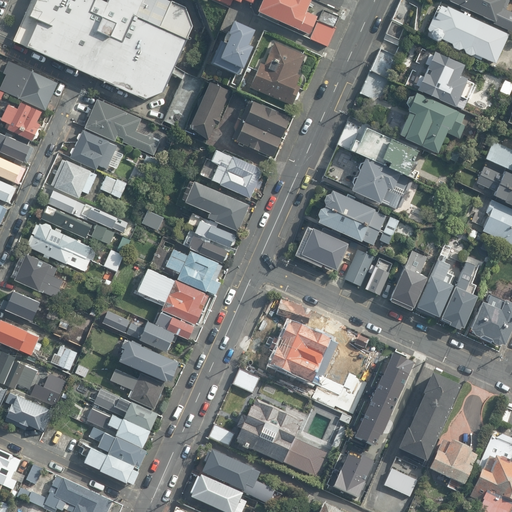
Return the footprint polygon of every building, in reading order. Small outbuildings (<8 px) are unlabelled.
[(32,0),(14,42),(146,101),(165,93),(194,27),(186,8),(173,2),(172,3),(166,0),(111,0),(109,5),(99,0),(32,0)] [(252,0),(225,0),(249,10),(252,0)] [(308,0),(259,0),(256,9),(307,32),(315,14),(304,9),(308,0)] [(446,0),(511,29),(511,12),(503,8),(506,0),(446,0)] [(508,35),(440,5),(427,32),(429,38),(432,41),(437,42),(441,41),(451,45),(452,48),(457,50),(461,50),(463,50),(464,54),(468,56),(470,56),(473,55),(495,64),(508,35)] [(316,20),(309,35),(326,42),(333,27),(316,20)] [(386,33),(397,38),(403,25),(392,20),(386,33)] [(255,34),(232,23),(214,61),(237,72),(255,34)] [(379,49),(397,57),(404,42),(397,38),(386,33),(379,49)] [(306,57),(272,42),(252,88),(286,103),(306,57)] [(408,43),(399,63),(411,69),(420,49),(408,43)] [(370,70),(388,78),(395,62),(397,57),(379,49),(370,70)] [(463,65),(429,51),(413,89),(454,106),(456,103),(483,114),(488,101),(462,90),(467,77),(460,74),(463,65)] [(0,90),(47,111),(59,84),(10,61),(4,74),(7,75),(0,90)] [(388,78),(370,70),(359,94),(377,102),(388,78)] [(511,89),(511,76),(500,72),(492,91),(508,98),(511,89)] [(206,82),(186,73),(165,122),(184,130),(206,82)] [(230,90),(211,81),(189,126),(209,135),(230,90)] [(455,110),(416,94),(408,97),(405,104),(407,111),(396,135),(435,154),(446,130),(460,137),(466,123),(463,122),(466,115),(455,110)] [(36,128),(39,122),(35,120),(40,110),(20,100),(17,107),(7,103),(0,116),(0,118),(9,122),(6,127),(31,139),(31,138),(35,136),(37,132),(36,128)] [(142,120),(98,100),(93,111),(90,109),(87,117),(90,118),(85,129),(115,142),(118,136),(124,139),(123,142),(155,156),(160,142),(137,132),(142,120)] [(287,118),(249,100),(240,119),(279,136),(287,118)] [(279,136),(240,119),(232,137),(270,155),(279,136)] [(414,151),(365,130),(355,153),(404,174),(414,151)] [(110,143),(84,131),(82,134),(80,134),(77,139),(79,141),(78,142),(75,147),(76,147),(75,148),(73,149),(71,153),(72,155),(70,159),(97,171),(100,166),(107,169),(109,166),(117,169),(124,155),(116,151),(118,147),(110,143)] [(0,136),(0,150),(26,162),(33,147),(6,135),(4,138),(0,136)] [(511,147),(493,139),(485,157),(511,168),(511,147)] [(263,167),(216,146),(203,174),(251,195),(263,167)] [(24,167),(0,155),(0,174),(17,182),(24,167)] [(399,174),(363,159),(350,190),(380,203),(386,187),(393,190),(399,174)] [(89,194),(98,175),(91,173),(92,172),(67,161),(67,162),(63,160),(51,186),(55,187),(55,188),(80,199),(83,192),(89,194)] [(503,173),(485,165),(478,181),(496,189),(493,195),(504,200),(503,202),(511,205),(511,173),(504,170),(503,173)] [(443,180),(421,171),(417,179),(439,189),(443,180)] [(127,185),(107,177),(100,190),(121,199),(127,185)] [(0,198),(10,203),(17,187),(0,179),(0,198)] [(248,203),(194,180),(184,204),(237,227),(248,203)] [(389,214),(329,189),(322,204),(383,229),(389,214)] [(86,205),(54,191),(49,204),(87,221),(88,218),(113,229),(118,219),(87,204),(86,205)] [(511,209),(496,203),(484,230),(511,242),(511,209)] [(376,245),(383,229),(322,204),(314,221),(359,240),(361,238),(376,245)] [(93,226),(48,205),(41,219),(87,239),(93,226)] [(407,211),(403,219),(417,225),(421,216),(407,211)] [(235,234),(202,220),(197,231),(230,246),(235,234)] [(43,225),(41,224),(40,226),(37,225),(28,245),(31,246),(30,248),(45,255),(44,257),(49,259),(50,257),(67,265),(68,264),(86,272),(91,261),(93,261),(98,250),(81,243),(82,241),(79,240),(78,241),(61,234),(62,231),(57,229),(56,231),(53,230),(51,226),(47,224),(43,225)] [(116,233),(97,225),(92,237),(110,245),(116,233)] [(311,229),(306,226),(293,255),(320,267),(321,264),(322,265),(323,268),(328,270),(331,269),(335,270),(347,244),(338,239),(339,235),(322,227),(320,232),(311,228),(311,229)] [(470,243),(471,243),(474,244),(475,244),(477,243),(478,243),(479,242),(480,241),(481,240),(481,239),(482,238),(482,236),(482,235),(481,234),(481,233),(480,231),(479,231),(478,230),(477,229),(476,229),(475,228),(473,228),(472,229),(471,229),(470,230),(469,230),(468,231),(467,233),(467,234),(466,235),(466,236),(467,238),(467,239),(467,240),(468,241),(469,242),(470,243)] [(228,248),(195,235),(190,247),(223,260),(228,248)] [(125,254),(131,240),(123,237),(118,251),(125,254)] [(430,249),(414,241),(389,295),(411,305),(426,272),(420,270),(430,249)] [(225,267),(176,245),(165,271),(213,293),(225,267)] [(374,257),(357,249),(344,279),(361,286),(374,257)] [(125,256),(112,250),(104,266),(118,272),(125,256)] [(16,279),(15,280),(62,301),(68,290),(62,287),(66,280),(55,275),(59,268),(27,254),(27,255),(23,253),(12,277),(16,279)] [(369,270),(372,271),(365,288),(379,294),(392,263),(378,257),(374,266),(372,265),(369,270)] [(457,269),(435,259),(415,304),(436,314),(457,269)] [(475,265),(465,260),(439,315),(448,319),(447,321),(458,326),(474,293),(465,288),(475,265)] [(204,293),(146,268),(136,291),(157,300),(157,299),(163,302),(160,310),(180,319),(180,320),(160,312),(154,324),(187,340),(193,326),(184,322),(185,321),(195,325),(208,296),(204,294),(204,293)] [(0,304),(0,305),(32,320),(36,311),(50,318),(55,307),(14,289),(13,291),(11,290),(8,297),(11,298),(10,300),(3,297),(0,304)] [(511,317),(511,301),(485,289),(469,326),(502,340),(511,317)] [(39,334),(0,317),(0,339),(18,348),(19,347),(31,352),(39,334)] [(172,334),(136,318),(130,333),(166,348),(172,334)] [(268,366),(310,385),(311,384),(348,400),(358,376),(349,372),(345,381),(328,373),(329,370),(332,371),(335,364),(332,363),(334,360),(331,359),(338,344),(330,340),(304,329),(303,326),(298,323),(295,324),(290,322),(289,324),(287,323),(279,340),(274,338),(269,349),(274,351),(268,366)] [(85,346),(91,332),(78,326),(72,340),(85,346)] [(176,358),(128,339),(120,359),(168,378),(176,358)] [(56,364),(73,372),(83,377),(87,367),(76,362),(80,352),(65,345),(56,364)] [(15,355),(0,348),(0,380),(14,387),(16,382),(34,390),(33,392),(38,395),(46,376),(36,371),(37,369),(14,359),(15,355)] [(412,364),(390,354),(353,439),(374,448),(378,437),(380,438),(412,364)] [(73,372),(56,364),(49,379),(66,387),(73,372)] [(163,385),(119,364),(110,384),(154,405),(163,385)] [(260,378),(239,369),(231,384),(252,394),(260,378)] [(406,430),(397,450),(426,463),(459,388),(430,375),(422,395),(423,396),(417,408),(416,408),(412,417),(413,417),(407,431),(406,430)] [(156,412),(100,386),(93,400),(149,426),(156,412)] [(57,409),(12,390),(1,416),(29,428),(31,424),(47,431),(57,409)] [(240,430),(234,443),(281,464),(282,463),(316,478),(327,453),(294,439),(303,420),(269,406),(269,403),(262,400),(259,401),(255,400),(252,408),(250,408),(246,416),(242,414),(236,428),(240,430)] [(121,416),(111,412),(110,413),(92,405),(86,417),(115,431),(115,432),(141,444),(149,428),(121,415),(121,416)] [(214,424),(208,438),(228,447),(235,433),(214,424)] [(144,447),(94,425),(89,435),(98,439),(96,443),(107,448),(106,449),(137,463),(144,447)] [(511,511),(511,440),(497,435),(473,493),(485,499),(479,510),(483,511),(511,511)] [(480,455),(445,439),(431,467),(466,484),(480,455)] [(98,467),(125,479),(126,478),(132,481),(138,467),(132,465),(133,462),(106,450),(105,451),(90,444),(83,459),(99,466),(98,467)] [(259,472),(210,449),(200,471),(266,502),(273,486),(256,478),(259,472)] [(13,457),(14,456),(0,450),(0,484),(2,486),(0,491),(0,492),(15,499),(18,492),(14,490),(18,482),(22,484),(25,476),(16,472),(21,461),(13,457)] [(357,498),(373,462),(360,457),(358,461),(346,456),(333,487),(357,498)] [(44,469),(34,465),(27,481),(37,485),(44,469)] [(417,481),(391,469),(383,486),(409,497),(417,481)] [(241,492),(198,473),(188,495),(226,511),(238,511),(244,500),(239,497),(241,492)] [(109,511),(114,503),(64,480),(64,481),(57,478),(49,493),(51,494),(48,499),(32,492),(32,493),(21,489),(17,498),(28,502),(51,511),(56,511),(58,510),(62,511),(63,511),(65,510),(69,511),(109,511)] [(0,511),(7,511),(10,506),(0,501),(0,511)]
